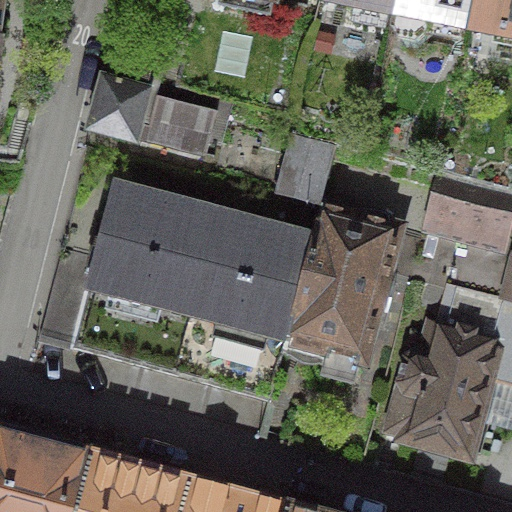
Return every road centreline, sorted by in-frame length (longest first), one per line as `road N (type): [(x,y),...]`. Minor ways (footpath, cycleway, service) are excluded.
road 1 (residential): [(0,393),(440,511)]
road 2 (residential): [(0,346),(91,0)]
